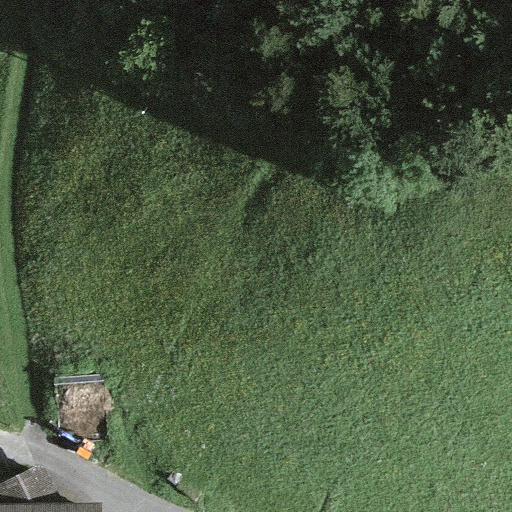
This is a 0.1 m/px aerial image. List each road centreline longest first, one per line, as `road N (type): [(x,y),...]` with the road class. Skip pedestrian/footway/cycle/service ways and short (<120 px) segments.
road 1 (track): [(0,262),(31,0)]
road 2 (track): [(0,436),(174,511)]
road 3 (track): [(33,451),(0,278)]
